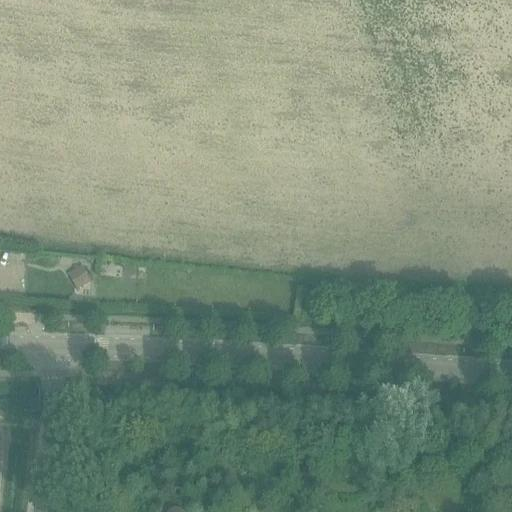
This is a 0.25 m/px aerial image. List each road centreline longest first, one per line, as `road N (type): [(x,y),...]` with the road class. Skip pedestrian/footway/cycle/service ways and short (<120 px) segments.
road 1 (secondary): [(511,373),(200,352),(47,351)]
road 2 (residential): [(41,511),(54,374)]
